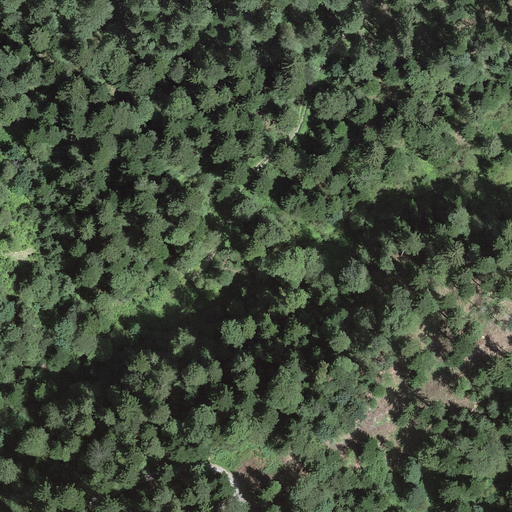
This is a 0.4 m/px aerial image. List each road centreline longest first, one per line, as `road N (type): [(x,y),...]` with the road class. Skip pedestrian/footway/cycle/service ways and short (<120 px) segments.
road 1 (track): [(176,293),(205,266),(237,192),(298,126),(318,73),(364,0)]
road 2 (track): [(239,511),(227,479),(198,467),(153,475),(82,511)]
